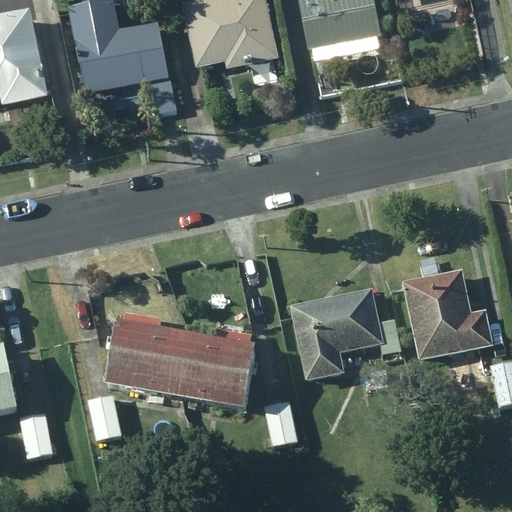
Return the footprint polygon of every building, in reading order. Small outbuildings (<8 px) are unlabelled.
[(223,72),(271,62),(257,0),(223,0),(175,10),(188,72),(222,65),(223,72)] [(375,41),(365,0),(306,0),(306,1),(291,4),(302,57),(375,41)] [(80,97),(163,81),(153,29),(109,37),(103,9),(64,17),(80,97)] [(0,108),(42,99),(23,14),(0,19),(0,108)] [(177,118),(170,87),(149,92),(156,123),(177,118)] [(457,276),(399,288),(414,365),(487,351),(480,318),(466,321),(457,276)] [(374,329),(367,294),(286,311),(302,386),(337,378),(333,358),(375,349),(378,362),(397,358),(390,325),(374,329)] [(97,392),(183,408),(170,340),(149,336),(151,324),(116,318),(113,331),(109,330),(97,392)] [(204,346),(170,340),(183,408),(230,416),(242,353),(237,352),(239,339),(206,333),(204,346)] [(0,423),(13,420),(0,355),(0,423)] [(494,412),(511,407),(511,369),(511,366),(486,371),(494,412)] [(107,400),(83,405),(92,445),(116,440),(107,400)] [(292,447),(285,406),(262,410),(269,451),(292,447)] [(42,419),(16,423),(23,464),(49,459),(42,419)] [(170,478),(217,479),(217,462),(170,461),(170,478)]
